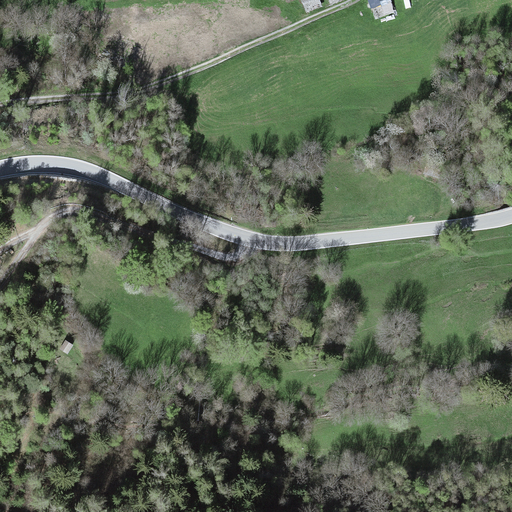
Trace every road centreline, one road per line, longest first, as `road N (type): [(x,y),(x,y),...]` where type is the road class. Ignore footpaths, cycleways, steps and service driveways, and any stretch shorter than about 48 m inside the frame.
road 1 (tertiary): [(511,213),(412,231),(274,240),(222,231),(79,165),(41,157),(0,163)]
road 2 (track): [(0,107),(166,80),(354,0)]
road 3 (track): [(0,289),(49,221),(77,212),(227,258),(269,239)]
